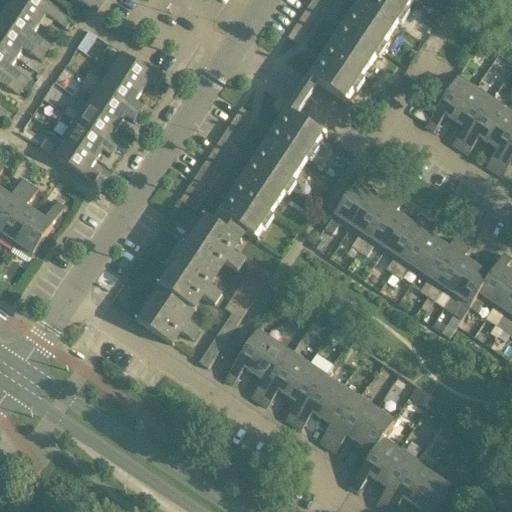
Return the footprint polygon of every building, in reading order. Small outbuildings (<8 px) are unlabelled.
[(68,21),(35,0),(10,0),(6,6),(38,27),(45,17),(63,29),(68,21)] [(70,0),(85,10),(94,15),(99,7),(89,0),(70,0)] [(320,11),(324,6),(315,0),(313,0),(311,5),(320,11)] [(368,0),(313,84),(348,107),(349,105),(346,104),(413,3),(416,6),(417,4),(411,0),(368,0)] [(320,11),(311,5),(307,11),(316,17),(320,11)] [(6,6),(0,15),(0,25),(45,55),(50,47),(33,36),(38,27),(6,6)] [(312,23),(316,17),(307,11),(303,17),(312,23)] [(425,23),(435,29),(435,30),(442,20),(441,19),(432,13),(425,23)] [(312,23),(303,17),(299,22),(308,28),(312,23)] [(304,34),(308,28),(299,22),(295,28),(304,34)] [(0,49),(16,61),(22,51),(40,63),(45,55),(0,25),(0,49)] [(304,34),(295,28),(292,34),(300,40),(304,34)] [(296,46),(300,40),(292,34),(288,40),(296,46)] [(156,90),(160,83),(108,48),(103,56),(114,64),(108,73),(140,95),(147,85),(156,90)] [(0,74),(23,89),(23,88),(28,82),(10,70),(16,61),(0,49),(0,74)] [(134,104),(140,95),(108,73),(102,83),(90,75),(85,82),(137,117),(142,109),(134,104)] [(0,84),(18,96),(23,89),(0,74),(0,84)] [(445,117),(454,123),(476,91),(458,79),(457,80),(425,129),(434,135),(445,117)] [(34,86),(28,82),(23,88),(29,93),(34,86)] [(132,125),(137,117),(85,82),(80,90),(92,98),(86,107),(118,128),(124,120),(132,125)] [(381,90),(376,97),(383,103),(388,95),(381,90)] [(493,102),(476,91),(454,123),(463,129),(452,147),(460,152),(493,102)] [(510,113),(493,102),(460,152),(468,158),(479,140),(488,146),(510,113)] [(219,228),(238,242),(243,234),(258,244),(259,242),(255,240),(321,140),(325,142),(326,141),(295,121),(299,115),(281,103),(274,113),(288,123),(219,228)] [(112,137),(118,128),(86,107),(80,117),(68,109),(63,116),(115,150),(120,143),(112,137)] [(250,116),(241,110),(237,116),(246,122),(250,116)] [(511,146),(511,114),(510,113),(488,146),(498,152),(486,170),(494,175),(511,146)] [(110,158),(115,150),(63,116),(58,123),(70,131),(64,141),(96,162),(102,153),(110,158)] [(246,122),(237,116),(233,122),(242,128),(246,122)] [(242,128),(233,122),(230,127),(238,133),(242,128)] [(238,133),(230,127),(226,133),(235,139),(238,133)] [(32,136),(25,131),(21,136),(29,142),(32,136)] [(222,139),(231,145),(235,139),(226,133),(222,139)] [(218,145),(227,151),(231,145),(222,139),(218,145)] [(89,171),(96,162),(64,141),(57,150),(45,142),(40,150),(92,185),(98,177),(89,171)] [(227,151),(218,145),(214,150),(223,156),(227,151)] [(511,146),(494,175),(501,180),(511,163),(511,146)] [(223,156),(214,150),(211,156),(220,162),(223,156)] [(207,162),(216,168),(220,162),(211,156),(207,162)] [(212,174),(213,172),(216,168),(207,162),(203,168),(212,174)] [(203,168),(179,203),(195,214),(220,176),(213,172),(212,174),(203,168)] [(359,180),(324,232),(333,238),(341,226),(350,232),(371,200),(362,194),(368,185),(359,180)] [(10,201),(0,194),(0,195),(0,232),(30,187),(22,182),(10,201)] [(0,232),(0,238),(14,248),(35,217),(26,211),(38,193),(30,187),(0,232)] [(380,205),(371,200),(350,232),(359,238),(351,250),(359,255),(394,203),(385,197),(380,205)] [(401,208),(394,203),(359,255),(367,260),(376,248),(384,253),(405,222),(396,216),(401,208)] [(45,223),(35,217),(14,248),(32,260),(65,210),(57,205),(45,223)] [(184,257),(215,277),(223,266),(237,275),(244,265),(230,255),(237,244),(241,246),(242,244),(238,242),(219,228),(205,219),(203,221),(207,223),(184,257)] [(414,228),(405,222),(384,253),(394,260),(386,272),(393,277),(428,225),(419,220),(414,228)] [(436,231),(428,225),(393,277),(399,281),(401,282),(409,270),(418,276),(439,244),(431,239),(436,231)] [(448,250),(439,244),(418,276),(428,282),(420,295),(427,300),(462,248),(453,242),(448,250)] [(469,253),(462,248),(427,300),(435,305),(443,293),(452,299),(473,267),(464,261),(469,253)] [(162,291),(193,311),(200,300),(215,309),(222,298),(208,289),(215,277),(184,257),(162,291)] [(503,258),(495,270),(469,310),(470,310),(477,315),(485,304),(494,309),(511,282),(511,276),(505,272),(511,263),(503,258)] [(482,272),(473,267),(452,299),(462,305),(453,317),(461,322),(470,310),(469,310),(495,270),(487,264),(482,272)] [(242,319),(268,280),(252,270),(224,312),(231,317),(233,313),(242,319)] [(393,277),(388,285),(394,289),(399,281),(393,277)] [(511,282),(494,309),(504,316),(496,328),(503,332),(511,318),(511,282)] [(193,343),(200,332),(185,323),(193,311),(162,291),(140,324),(136,321),(135,323),(173,348),(174,346),(171,344),(178,333),(193,343)] [(305,322),(308,317),(299,311),(293,319),(299,323),(305,322)] [(238,326),(242,319),(233,313),(231,317),(229,320),(238,326)] [(454,318),(448,327),(455,332),(461,323),(454,318)] [(511,318),(503,332),(511,338),(511,337),(511,318)] [(238,326),(229,320),(225,326),(234,332),(238,326)] [(229,338),(234,332),(225,326),(220,332),(229,338)] [(455,334),(447,329),(442,337),(449,342),(455,334)] [(229,338),(220,332),(216,339),(225,345),(229,338)] [(224,383),(233,388),(244,372),(253,378),(276,345),(258,333),(224,383)] [(221,351),(225,345),(216,339),(212,345),(221,351)] [(221,351),(212,345),(208,352),(217,358),(221,351)] [(293,356),(276,345),(253,378),(262,384),(251,400),(259,406),(293,356)] [(212,364),(217,358),(208,352),(203,359),(212,364)] [(293,356),(259,406),(267,411),(278,394),(287,400),(310,367),(293,356)] [(203,359),(199,365),(208,371),(212,364),(203,359)] [(326,379),(310,367),(287,400),(296,406),(285,423),(293,429),(326,379)] [(326,379),(293,429),(301,434),(312,417),(321,423),(343,390),(326,379)] [(360,401),(343,390),(321,423),(330,429),(319,446),(327,451),(360,401)] [(425,396),(418,406),(427,411),(433,401),(425,396)] [(360,401),(327,451),(335,457),(346,440),(355,446),(377,413),(360,401)] [(353,469),(360,473),(361,474),(383,441),(384,441),(395,425),(377,413),(355,446),(364,452),(353,469)] [(453,446),(457,441),(448,435),(445,441),(453,446)] [(361,474),(360,473),(349,490),(357,496),(369,479),(379,486),(401,453),(384,441),(383,441),(361,474)] [(385,511),(417,464),(401,453),(379,486),(387,491),(375,508),(381,511),(385,511)] [(417,464),(385,511),(395,511),(402,502),(412,508),(434,475),(417,464)] [(417,511),(434,511),(451,487),(434,475),(412,508),(417,511)]
